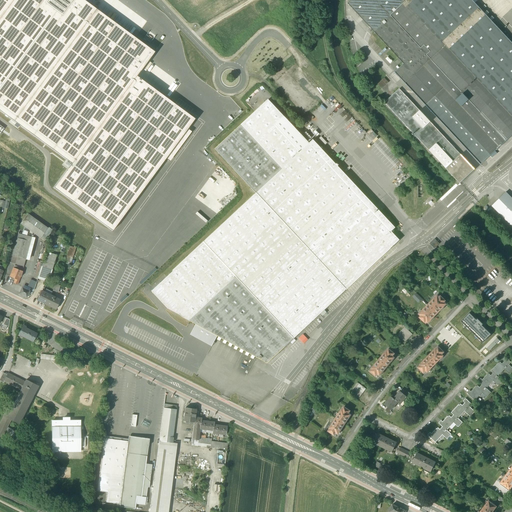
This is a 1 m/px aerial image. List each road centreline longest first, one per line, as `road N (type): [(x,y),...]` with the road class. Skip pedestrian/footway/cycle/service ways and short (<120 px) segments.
road 1 (secondary): [(432,511),(0,297)]
road 2 (unknown): [(496,174),(367,47),(359,27)]
road 3 (unclassified): [(511,337),(418,242)]
